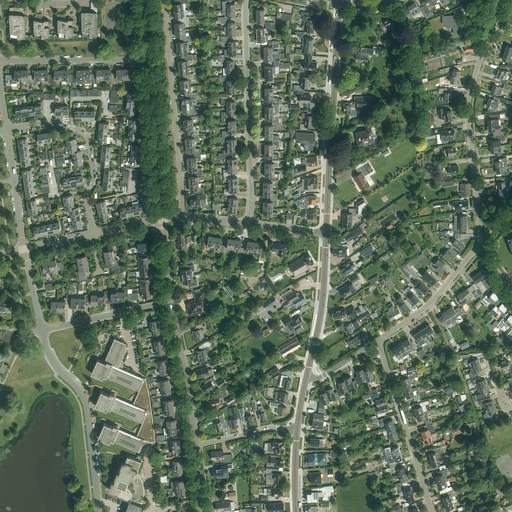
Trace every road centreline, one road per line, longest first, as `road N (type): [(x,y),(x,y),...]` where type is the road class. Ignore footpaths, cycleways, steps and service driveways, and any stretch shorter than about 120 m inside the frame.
road 1 (residential): [(479,243),(467,106),(499,0)]
road 2 (tertiary): [(325,233),(339,0)]
road 3 (residential): [(247,223),(246,0)]
road 4 (residential): [(182,216),(163,0)]
road 5 (residential): [(96,511),(88,410),(51,360),(41,330)]
road 6 (residential): [(93,234),(85,136),(47,124),(6,129)]
road 7 (residential): [(432,511),(378,340)]
road 8 (unclassified): [(162,219),(147,58)]
road 9 (residential): [(147,58),(0,61)]
road 10 (unclassified): [(195,446),(170,302)]
road 11 (tertiary): [(307,378),(325,233)]
road 12 (residential): [(378,340),(429,304),(479,243)]
road 13 (residential): [(41,330),(170,302)]
road 14 (track): [(429,304),(477,421)]
